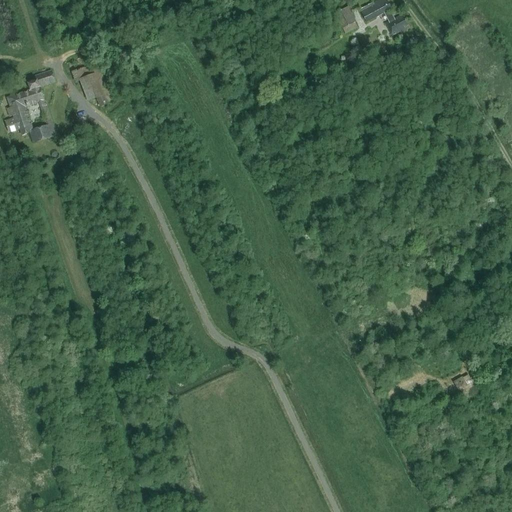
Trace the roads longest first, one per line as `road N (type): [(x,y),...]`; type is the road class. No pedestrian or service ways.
road 1 (track): [(63,56),(148,26),(215,20),(254,0)]
road 2 (track): [(511,162),(403,0)]
